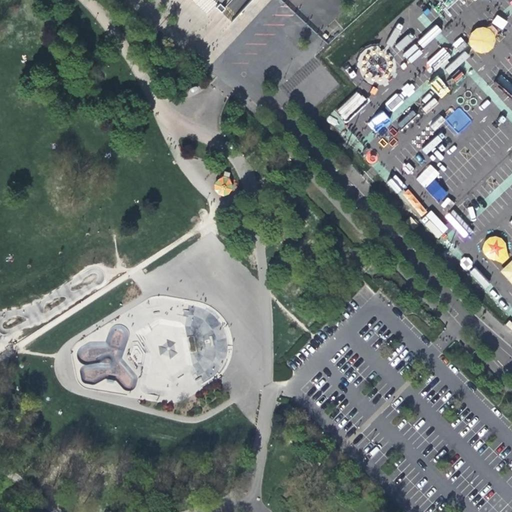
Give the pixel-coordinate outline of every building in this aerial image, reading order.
[(218,2),(214,6),(220,11),(224,7),(218,2)] [(496,15),(491,24),(503,29),(508,20),(496,15)] [(470,50),(494,52),(496,29),(471,27),(470,50)] [(437,78),(431,85),(442,96),(449,90),(437,78)] [(337,111),(345,119),(365,100),(357,92),(337,111)] [(445,120),(458,134),(472,121),(459,107),(445,120)] [(368,124),(375,132),(389,118),(382,111),(368,124)] [(212,181),(218,197),(234,191),(228,175),(212,181)] [(422,220),(437,238),(447,230),(432,212),(422,220)] [(480,248),(498,268),(511,254),(511,253),(495,235),(480,248)] [(141,388),(146,399),(153,400),(155,399),(176,402),(202,390),(202,389),(203,377),(210,378),(205,368),(200,371),(198,385),(188,384),(186,395),(180,382),(179,388),(171,387),(173,370),(167,370),(164,371),(142,368),(140,382),(141,385),(135,388),(141,388)]
